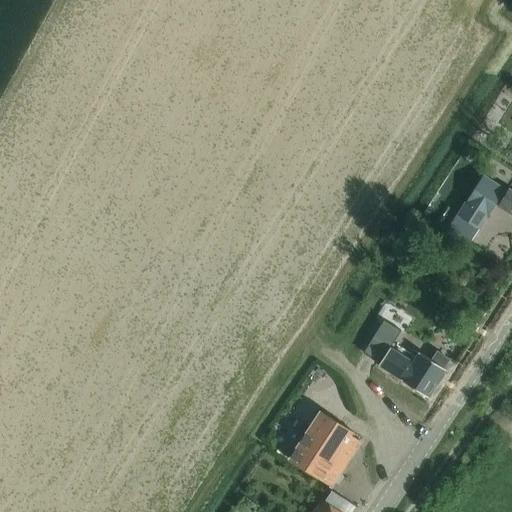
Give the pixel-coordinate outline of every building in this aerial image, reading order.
[(505,188),(483,174),(457,214),(479,228),(505,188)] [(511,188),(509,187),(497,205),(511,213),(511,188)] [(380,361),(400,329),(384,320),(364,351),(380,361)] [(391,346),(379,365),(412,386),(428,397),(446,369),(443,367),(449,358),(435,350),(429,359),(418,351),(412,360),(391,346)] [(331,486),(361,440),(351,434),(353,431),(323,411),(292,460),(331,486)] [(341,511),(323,500),(314,511),(341,511)]
